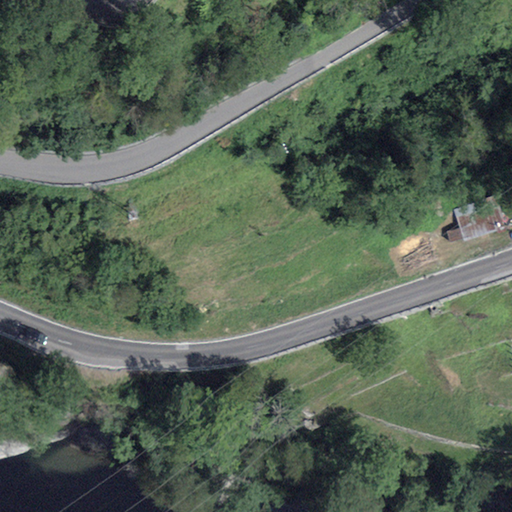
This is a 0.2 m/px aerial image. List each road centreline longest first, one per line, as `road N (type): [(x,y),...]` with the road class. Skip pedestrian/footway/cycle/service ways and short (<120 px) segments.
road 1 (tertiary): [(0,317),(86,348),(207,354),(265,343),(511,262)]
road 2 (unclassified): [(0,164),(92,169),(149,154),(420,0)]
